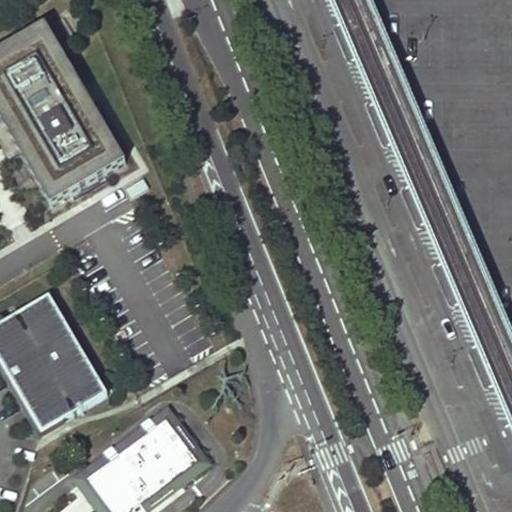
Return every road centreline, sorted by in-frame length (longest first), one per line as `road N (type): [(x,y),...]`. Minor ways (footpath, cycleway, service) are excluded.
road 1 (secondary): [(418,511),(210,0)]
road 2 (residential): [(511,473),(304,0)]
road 3 (secondary): [(149,0),(271,301)]
road 4 (secondary): [(271,301),(356,511)]
road 5 (unclassified): [(271,301),(266,448),(223,511)]
